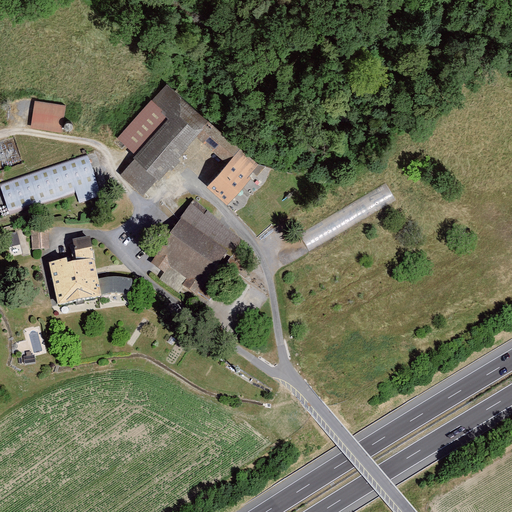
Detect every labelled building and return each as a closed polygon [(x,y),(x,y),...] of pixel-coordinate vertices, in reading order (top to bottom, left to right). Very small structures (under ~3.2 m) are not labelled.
[(138,156),(122,175),(144,194),(196,134),(228,162),(237,152),(240,147),(206,118),(200,126),(160,91),(118,139),(138,156)] [(36,100),(31,128),(64,134),(69,105),(36,100)] [(208,185),(229,202),(258,169),(237,152),(228,162),(208,185)] [(87,156),(0,185),(0,189),(8,213),(97,183),(87,156)] [(251,247),(191,206),(155,259),(215,300),(251,247)] [(47,228),(33,229),(34,252),(48,251),(47,228)] [(7,247),(20,244),(18,233),(5,235),(7,247)] [(79,262),(52,266),(60,308),(108,299),(107,294),(104,279),(97,238),(75,242),(79,262)] [(134,293),(135,280),(123,278),(113,277),(104,279),(107,294),(116,293),(129,293),(134,293)]
